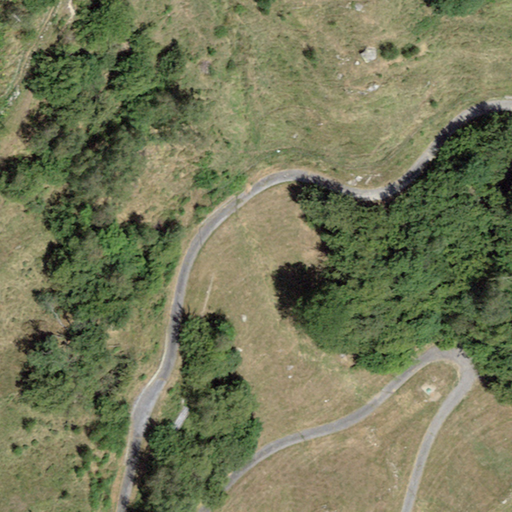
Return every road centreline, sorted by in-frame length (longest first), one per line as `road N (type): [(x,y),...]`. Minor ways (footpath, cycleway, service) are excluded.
road 1 (track): [(511,101),(469,108),(375,183),(352,189),(288,171),(260,180),(198,231),(121,511)]
road 2 (track): [(198,511),(258,455),(347,419),(439,351),(456,353),(468,374),(428,439),(407,511)]
